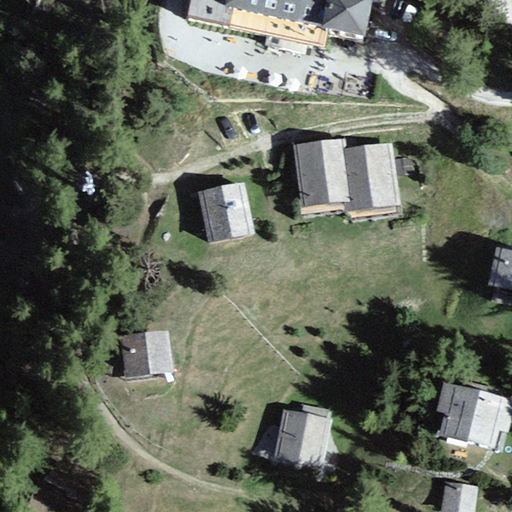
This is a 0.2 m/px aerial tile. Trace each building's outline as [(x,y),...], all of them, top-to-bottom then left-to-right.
[(155,0),(151,21),(350,65),(364,0),(155,0)] [(382,145),(273,145),(272,213),(382,213),(382,145)] [(171,195),(177,249),(241,242),(235,189),(171,195)] [(511,262),(473,254),(462,292),(511,301),(511,262)] [(74,382),(140,375),(136,333),(69,340),(74,382)] [(499,402),(413,383),(400,440),(486,460),(499,402)] [(327,414),(266,401),(253,462),(313,475),(327,414)] [(454,511),(458,492),(418,484),(412,511),(454,511)]
